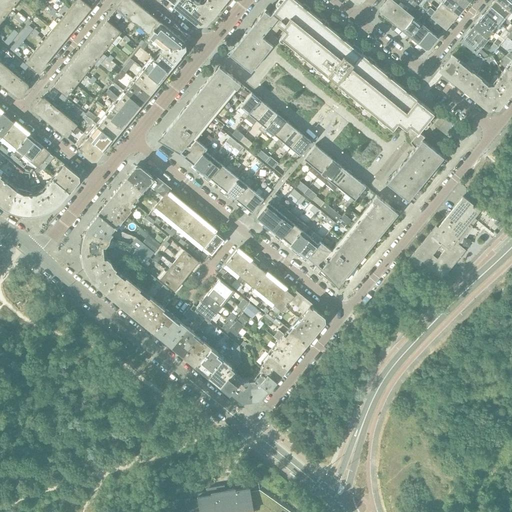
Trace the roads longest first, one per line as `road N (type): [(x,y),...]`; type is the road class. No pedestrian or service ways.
road 1 (residential): [(247,427),(36,255)]
road 2 (residential): [(345,313),(511,111)]
road 3 (tertiary): [(363,424),(392,367),(511,248)]
road 4 (unknown): [(253,83),(285,45),(373,112),(375,126),(348,160)]
road 5 (residential): [(355,20),(421,73),(481,0)]
road 6 (residential): [(247,427),(345,313)]
road 7 (residential): [(109,0),(20,112)]
road 8 (residential): [(241,229),(133,140)]
road 9 (residential): [(345,313),(241,229)]
